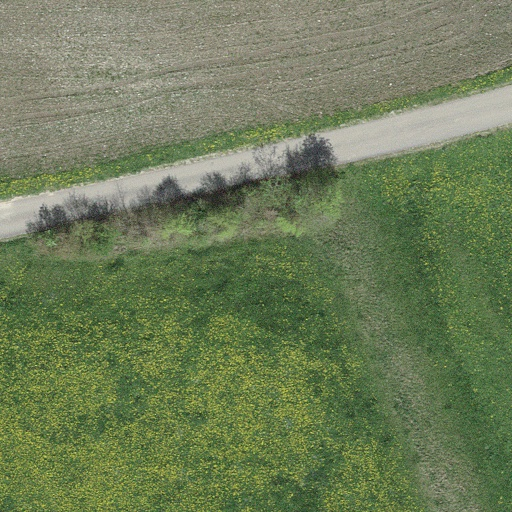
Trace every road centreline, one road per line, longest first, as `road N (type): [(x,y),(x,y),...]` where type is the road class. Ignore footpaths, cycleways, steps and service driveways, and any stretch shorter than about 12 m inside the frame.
road 1 (track): [(0,230),(511,124)]
road 2 (motorway): [(0,195),(447,0)]
